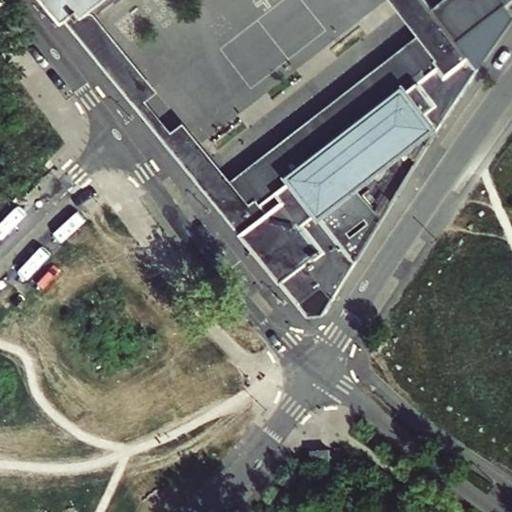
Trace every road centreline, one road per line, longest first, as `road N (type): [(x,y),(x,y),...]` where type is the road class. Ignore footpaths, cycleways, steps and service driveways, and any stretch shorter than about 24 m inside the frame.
road 1 (residential): [(319,376),(511,83)]
road 2 (residential): [(115,137),(221,280),(319,376)]
road 3 (residential): [(319,376),(497,511)]
road 4 (residential): [(203,511),(319,376)]
road 5 (residential): [(13,0),(115,137)]
road 6 (unclassified): [(115,137),(0,250)]
